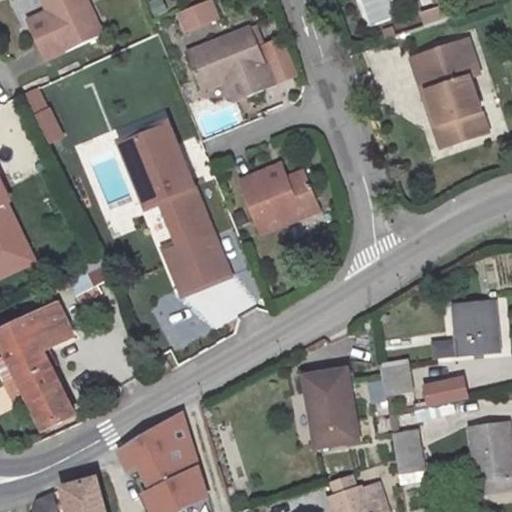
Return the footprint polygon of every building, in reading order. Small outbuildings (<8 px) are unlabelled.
[(78,0),(32,0),(37,9),(17,18),(35,59),(92,32),(78,0)] [(207,13),(201,0),(194,0),(170,10),(176,25),(207,13)] [(195,85),(219,76),(232,70),(240,90),(266,79),(243,21),(179,47),(195,85)] [(271,35),(256,42),(270,74),(285,68),(271,35)] [(463,116),(471,112),(460,79),(469,75),(458,40),(401,59),(421,115),(425,115),(433,140),(428,141),(431,149),(469,136),(463,116)] [(227,95),(240,90),(232,70),(219,76),(227,95)] [(42,86),(26,92),(44,145),(59,140),(42,86)] [(478,133),(471,112),(463,116),(469,136),(478,133)] [(159,126),(118,143),(143,203),(156,197),(175,244),(161,249),(178,289),(218,272),(159,126)] [(278,165),(262,171),(269,186),(284,180),(278,165)] [(269,186),(262,171),(235,183),(257,237),(318,211),(303,172),(284,180),(269,186)] [(0,189),(1,189),(0,186),(0,276),(32,262),(0,195),(0,189)] [(105,214),(110,237),(134,232),(129,209),(105,214)] [(80,287),(102,284),(100,264),(78,266),(80,287)] [(495,298),(454,301),(459,353),(499,349),(495,298)] [(36,428),(68,412),(37,347),(66,332),(50,300),(0,324),(0,353),(14,381),(5,385),(14,404),(23,401),(36,428)] [(14,381),(0,353),(0,375),(5,385),(14,381)] [(158,360),(150,364),(153,368),(161,364),(158,360)] [(380,364),(381,375),(408,371),(406,360),(380,364)] [(354,366),(310,371),(320,443),(364,438),(354,366)] [(410,394),(408,371),(381,375),(384,397),(410,394)] [(425,386),(429,405),(468,396),(464,378),(425,386)] [(363,383),(367,405),(382,403),(379,381),(363,383)] [(207,407),(213,425),(232,418),(226,401),(207,407)] [(403,423),(453,417),(452,406),(402,412),(403,423)] [(121,454),(131,474),(142,468),(155,495),(147,499),(153,511),(188,511),(208,503),(197,461),(188,416),(121,454)] [(511,481),(511,424),(470,429),(476,486),(511,481)] [(422,436),(409,438),(397,439),(402,482),(428,478),(422,436)] [(336,483),(339,494),(363,488),(360,477),(336,483)] [(104,511),(97,482),(64,490),(69,511),(104,511)] [(363,488),(339,494),(333,495),(336,511),(375,511),(375,510),(387,507),(381,484),(363,488)]
